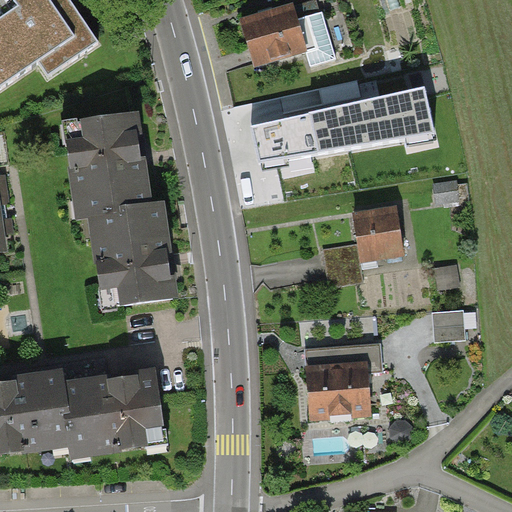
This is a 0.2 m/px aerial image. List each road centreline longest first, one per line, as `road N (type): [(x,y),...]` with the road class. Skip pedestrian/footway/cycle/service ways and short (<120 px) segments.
road 1 (tertiary): [(232,511),(222,260),(164,0)]
road 2 (residential): [(410,471),(260,511)]
road 3 (residential): [(410,471),(511,383)]
